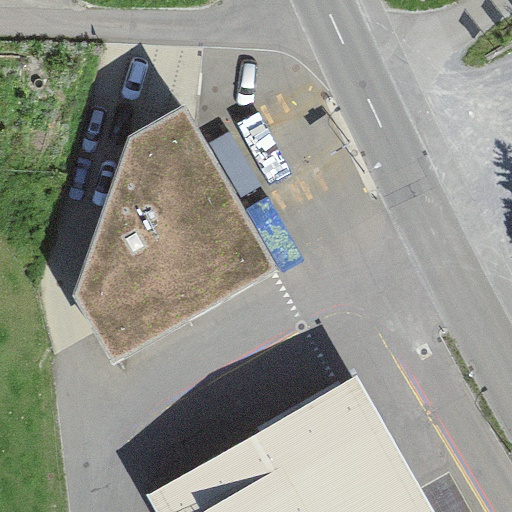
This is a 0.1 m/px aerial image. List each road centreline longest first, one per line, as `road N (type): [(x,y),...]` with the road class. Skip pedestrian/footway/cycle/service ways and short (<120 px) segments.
road 1 (tertiary): [(342,40),(511,375)]
road 2 (unclassified): [(0,24),(301,24),(342,40)]
road 3 (track): [(397,61),(505,0)]
